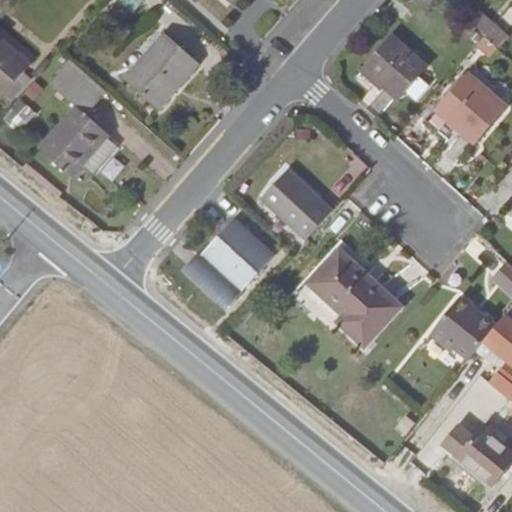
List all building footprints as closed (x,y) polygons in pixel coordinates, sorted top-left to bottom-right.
[(119,0),(134,12),(144,0),(119,0)] [(471,22),(487,35),(494,26),(496,25),(480,12),(471,22)] [(497,46),(505,36),(494,26),(487,35),(485,37),(497,46)] [(199,63),(166,34),(126,80),(159,108),(199,63)] [(23,74),(31,65),(21,57),(0,37),(0,98),(1,99),(2,97),(23,74)] [(398,99),(427,67),(393,37),(365,69),(385,87),(398,99)] [(108,137),(110,135),(87,115),(104,95),(68,63),(51,83),(77,107),(40,149),(72,177),(83,164),(108,137)] [(8,103),(37,70),(31,65),(23,74),(2,97),(8,103)] [(385,87),(365,69),(361,73),(381,91),(385,87)] [(506,106),(469,73),(438,110),(475,142),(506,106)] [(34,83),(2,116),(19,131),(36,113),(27,104),(41,89),(34,83)] [(94,174),(118,147),(108,137),(83,164),(94,174)] [(296,230),(322,202),(289,171),(281,180),(275,187),(263,199),(296,230)] [(275,187),(281,180),(276,176),(271,183),(275,187)] [(322,202),(296,230),(308,241),(334,212),(322,202)] [(226,310),(277,255),(236,217),(190,267),(207,282),(201,288),(226,310)] [(354,335),(389,295),(340,251),(310,284),(345,315),(339,322),(354,335)] [(511,293),(511,266),(508,262),(494,277),(511,293)] [(389,295),(354,335),(366,346),(402,306),(389,295)] [(469,360),(496,325),(462,296),(433,330),(469,360)] [(511,332),(496,352),(511,365),(511,332)] [(474,388),(483,377),(466,364),(457,375),(474,388)] [(454,412),(464,398),(469,402),(477,390),(474,388),(457,375),(437,400),(439,402),(454,412)] [(454,412),(439,402),(431,412),(445,424),(454,412)] [(487,431),(484,428),(476,437),(460,424),(444,444),(494,486),(511,463),(511,451),(493,435),(487,431)] [(493,435),(497,430),(491,426),(487,431),(493,435)]
